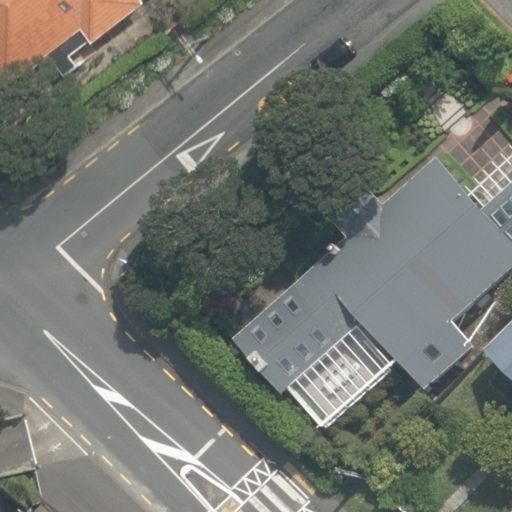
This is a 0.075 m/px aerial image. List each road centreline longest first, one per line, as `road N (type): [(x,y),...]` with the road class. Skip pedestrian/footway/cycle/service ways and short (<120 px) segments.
road 1 (residential): [(380,0),(34,298)]
road 2 (secondary): [(34,298),(247,511)]
